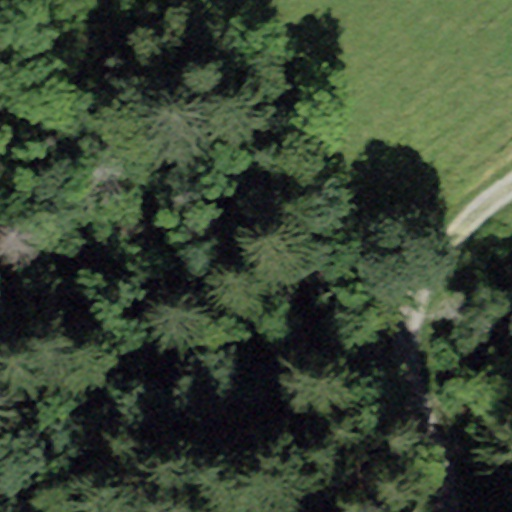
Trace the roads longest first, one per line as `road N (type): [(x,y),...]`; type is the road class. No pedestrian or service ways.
road 1 (track): [(511,434),(457,364),(429,312),(413,366),(432,511)]
road 2 (track): [(429,312),(453,249),(511,195)]
